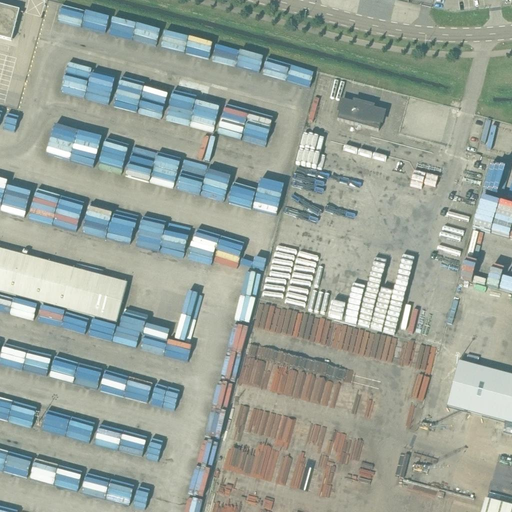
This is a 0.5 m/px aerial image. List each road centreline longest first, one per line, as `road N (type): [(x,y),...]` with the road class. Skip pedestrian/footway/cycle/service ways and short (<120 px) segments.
road 1 (unclassified): [(274,0),(416,31),(511,32)]
road 2 (unknown): [(455,152),(321,127),(308,147),(298,205)]
